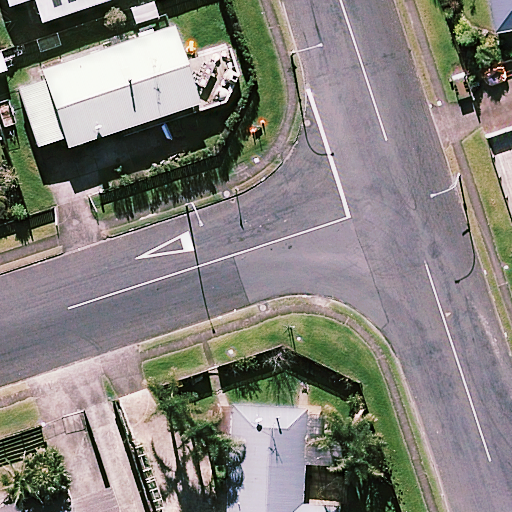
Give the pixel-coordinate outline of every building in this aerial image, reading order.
[(2,0),(6,9),(32,1),(39,24),(106,2),(105,0),(2,0)] [(511,0),(490,0),(495,28),(511,25),(511,0)] [(193,107),(168,32),(14,84),(39,159),(193,107)] [(511,137),(489,145),(511,212),(511,137)] [(308,402),(234,398),(226,511),(337,511),(338,502),(302,500),(304,460),(344,462),(345,437),(324,436),(326,409),(308,408),(308,402)] [(0,511),(76,511),(71,495),(65,479),(0,501),(0,511)] [(71,495),(76,511),(121,511),(111,481),(71,495)]
